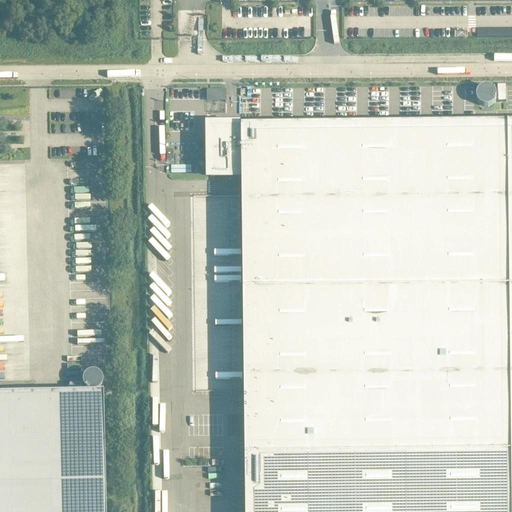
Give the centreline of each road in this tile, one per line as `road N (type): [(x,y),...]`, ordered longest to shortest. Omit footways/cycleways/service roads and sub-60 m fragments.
road 1 (unclassified): [(511,71),(0,74)]
road 2 (unknown): [(157,73),(155,169),(169,205),(175,388),(170,511)]
